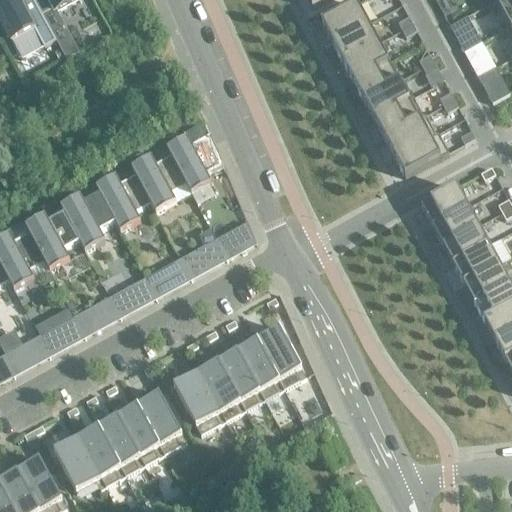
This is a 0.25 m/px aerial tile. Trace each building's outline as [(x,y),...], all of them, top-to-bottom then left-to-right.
[(0,0),(0,25),(10,44),(12,43),(20,58),(42,46),(44,50),(56,44),(31,0),(0,0)] [(33,0),(42,17),(54,10),(56,15),(82,1),(82,0),(33,0)] [(306,0),(312,11),(332,0),(306,0)] [(511,29),(511,0),(503,0),(496,4),(510,31),(511,29)] [(332,48),(368,28),(357,8),(321,28),(332,48)] [(450,30),(450,31),(455,40),(473,31),(467,20),(450,30)] [(409,21),(398,27),(406,41),(417,35),(409,21)] [(342,67),(378,47),(368,28),(332,48),(342,67)] [(353,86),(388,66),(378,47),(342,67),(353,86)] [(430,59),(419,65),(427,79),(437,73),(430,59)] [(363,105),(399,85),(388,66),(353,86),(363,105)] [(373,124),(413,102),(403,83),(399,85),(363,105),(373,124)] [(450,97),(440,103),(447,117),(458,111),(450,97)] [(384,143),(419,123),(424,121),(413,102),(373,124),(384,143)] [(394,161),(430,142),(419,123),(384,143),(394,161)] [(185,136),(188,141),(168,152),(171,159),(172,158),(188,187),(187,187),(192,197),(212,186),(207,176),(223,167),(210,137),(205,140),(199,128),(185,136)] [(471,136),(461,142),(465,149),(475,143),(471,136)] [(405,181),(449,157),(438,137),(430,142),(394,161),(405,181)] [(172,158),(171,159),(156,167),(152,160),(132,171),(136,178),(137,178),(153,206),(151,207),(157,216),(177,205),(172,196),(187,187),(188,187),(172,158)] [(491,172),(481,178),(485,186),(495,180),(491,172)] [(137,178),(136,178),(121,187),(117,180),(97,191),(100,198),(102,197),(117,225),(116,226),(121,236),(141,225),(136,215),(151,207),(153,206),(137,178)] [(432,231),(467,211),(457,191),(421,211),(432,231)] [(102,197),(100,198),(85,206),(81,199),(61,210),(65,217),(66,216),(82,245),(81,245),(86,255),(106,244),(101,234),(116,226),(117,225),(102,197)] [(511,210),(509,204),(498,210),(506,224),(511,220),(511,210)] [(478,230),(467,211),(432,231),(442,250),(478,230)] [(66,216),(65,217),(50,225),(46,218),(26,229),(30,236),(31,236),(46,264),(45,265),(50,274),(71,264),(65,254),(81,245),(82,245),(66,216)] [(257,248),(248,226),(234,233),(244,251),(255,245),(256,249),(257,248)] [(488,249),(478,230),(442,250),(453,268),(488,249)] [(200,238),(206,249),(216,267),(226,261),(228,264),(228,263),(211,232),(200,238)] [(31,236),(30,236),(14,245),(10,238),(0,243),(0,263),(11,284),(10,284),(15,294),(35,283),(30,273),(45,265),(46,264),(31,236)] [(488,249),(453,268),(463,287),(499,268),(488,249)] [(193,283),(181,262),(170,268),(180,286),(191,281),(192,283),(193,283)] [(0,263),(0,289),(10,284),(11,284),(0,263)] [(473,306),(509,287),(499,268),(463,287),(473,306)] [(158,302),(146,281),(135,287),(145,306),(155,300),(157,303),(158,302)] [(511,292),(509,287),(473,306),(484,325),(511,309),(511,292)] [(122,321),(111,300),(99,307),(109,325),(120,319),(121,322),(122,321)] [(277,307),(274,302),(265,307),(268,312),(277,307)] [(494,344),(511,334),(511,309),(484,325),(494,344)] [(87,341),(75,320),(64,326),(74,344),(84,339),(86,341),(87,341)] [(237,329),(234,324),(225,329),(227,334),(237,329)] [(279,332),(255,344),(278,385),(279,384),(284,394),(306,382),(279,332)] [(217,340),(214,334),(205,339),(208,345),(217,340)] [(511,334),(494,344),(505,363),(511,359),(511,334)] [(51,360),(40,339),(28,345),(38,364),(49,358),(50,361),(51,360)] [(278,385),(255,344),(236,355),(258,396),(260,395),(265,405),(284,394),(279,384),(278,385)] [(198,350),(195,345),(186,350),(189,355),(198,350)] [(258,396),(236,355),(217,366),(239,406),(240,406),(245,415),(265,405),(260,395),(258,396)] [(16,380),(4,359),(0,360),(0,377),(3,383),(13,377),(15,380),(16,380)] [(164,362),(155,367),(158,372),(167,367),(164,362)] [(239,406),(217,366),(197,376),(219,417),(221,416),(226,426),(245,415),(240,406),(239,406)] [(158,372),(155,367),(146,372),(149,377),(158,372)] [(219,417),(197,376),(174,389),(201,439),(226,426),(221,416),(219,417)] [(117,395),(114,389),(105,394),(108,400),(117,395)] [(159,397),(136,410),(158,451),(159,450),(164,459),(187,447),(159,397)] [(85,405),(88,410),(97,405),(95,400),(85,405)] [(158,451),(136,410),(116,420),(138,461),(140,460),(145,470),(164,459),(159,450),(158,451)] [(66,416),(69,421),(78,416),(75,411),(66,416)] [(138,461),(116,420),(97,431),(119,472),(120,471),(126,481),(145,470),(140,460),(138,461)] [(44,427),(35,432),(38,438),(47,433),(44,427)] [(119,472),(97,431),(77,442),(100,482),(101,482),(106,491),(126,481),(120,471),(119,472)] [(38,438),(35,432),(26,437),(29,443),(38,438)] [(100,482),(77,442),(54,455),(76,495),(96,485),(101,494),(106,491),(101,482),(100,482)] [(322,453),(334,474),(345,467),(334,447),(322,453)] [(66,511),(39,462),(16,475),(35,511),(66,511)] [(35,511),(16,475),(0,483),(0,492),(10,511),(35,511)] [(10,511),(0,492),(0,511),(10,511)]
